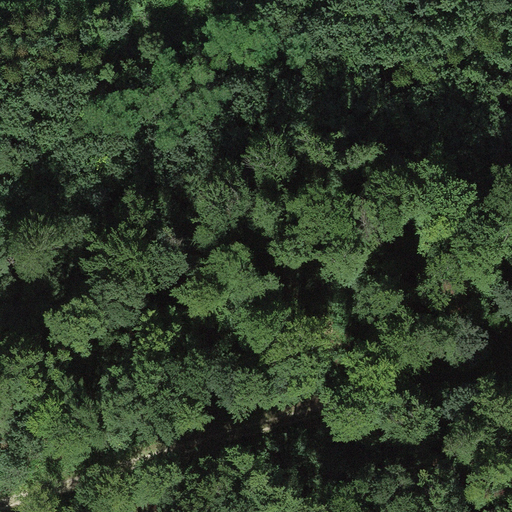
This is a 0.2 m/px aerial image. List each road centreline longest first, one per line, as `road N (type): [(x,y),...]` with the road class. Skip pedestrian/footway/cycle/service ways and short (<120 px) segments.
road 1 (track): [(0,511),(511,355)]
road 2 (track): [(0,226),(313,19),(356,0)]
road 3 (track): [(511,216),(383,153),(267,52),(261,19),(244,0)]
